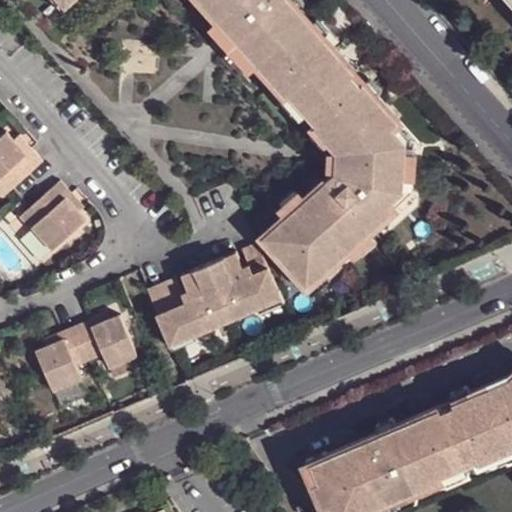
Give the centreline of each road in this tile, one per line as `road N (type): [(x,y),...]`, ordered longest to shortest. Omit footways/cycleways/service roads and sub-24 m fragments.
road 1 (tertiary): [(511,291),(2,511)]
road 2 (residential): [(156,247),(0,69)]
road 3 (residential): [(511,139),(388,0)]
road 4 (residential): [(156,247),(0,314)]
